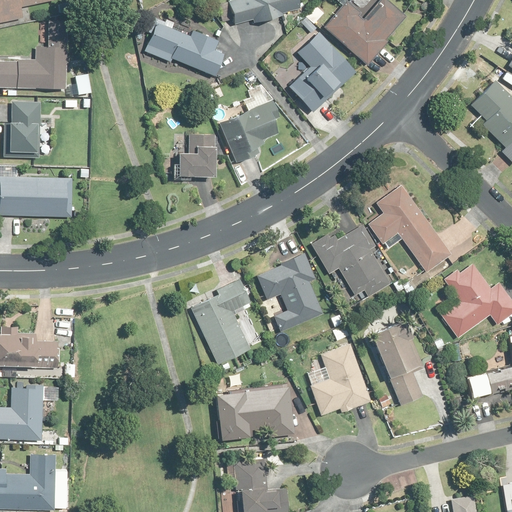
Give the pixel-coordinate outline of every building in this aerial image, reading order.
[(0,0),(0,20),(25,15),(23,5),(47,0),(0,0)] [(316,0),(230,0),(236,24),(317,3),(316,0)] [(348,0),(344,0),(322,24),(368,65),(409,19),(387,0),(377,0),(364,14),(348,0)] [(317,25),(309,16),(302,22),(310,32),(317,25)] [(156,19),(144,48),(216,77),(228,48),(217,44),(219,37),(195,28),(192,34),(156,19)] [(357,67),(318,29),(296,51),(309,63),(289,84),(315,109),(357,67)] [(0,59),(0,86),(67,87),(67,43),(35,43),(35,60),(0,59)] [(91,93),(89,72),(76,74),(77,82),(69,83),(70,96),(91,93)] [(511,95),(494,79),(472,102),(486,116),(480,124),(505,147),(511,140),(511,95)] [(220,118),(233,152),(285,131),(265,81),(245,88),(249,97),(244,98),(248,107),(220,118)] [(3,118),(1,153),(40,155),(42,100),(11,99),(10,119),(3,118)] [(172,129),(171,176),(217,176),(218,130),(172,129)] [(73,176),(0,174),(0,213),(72,214),(73,176)] [(452,251),(402,181),(375,199),(383,211),(368,222),(387,249),(401,239),(424,271),(452,251)] [(337,224),(310,239),(329,272),(339,267),(355,294),(365,288),(369,295),(391,283),(373,250),(379,246),(364,221),(342,233),(337,224)] [(316,278),(303,249),(254,270),(266,299),(278,294),(285,309),(273,315),(280,331),(323,313),(309,281),(316,278)] [(498,325),(511,312),(511,296),(498,281),(493,285),(469,258),(443,281),(458,297),(439,314),(462,339),(489,315),(498,325)] [(242,277),(189,301),(217,362),(250,346),(234,309),(253,301),(242,277)] [(334,328),(344,324),(340,313),(330,317),(334,328)] [(405,318),(372,330),(398,403),(423,394),(414,367),(422,365),(405,318)] [(0,364),(56,366),(56,340),(37,339),(37,332),(17,331),(18,325),(0,324),(0,364)] [(344,324),(334,328),(332,329),(337,340),(349,334),(344,324)] [(373,398),(352,339),(320,350),(329,376),(310,383),(322,416),(373,398)] [(468,370),(473,393),(511,384),(511,339),(501,342),(505,362),(468,370)] [(75,363),(65,362),(64,379),(74,379),(75,363)] [(0,437),(45,438),(46,381),(11,380),(11,405),(0,405),(0,437)] [(291,382),(217,390),(222,438),(253,435),(252,427),(269,425),(270,433),(297,429),(291,382)] [(0,506),(55,508),(56,451),(29,450),(28,470),(4,470),(4,467),(0,466),(0,506)] [(264,456),(233,458),(237,511),(288,511),(291,511),(288,481),(266,483),(264,456)] [(511,511),(511,479),(498,482),(503,511),(511,511)] [(482,511),(479,490),(451,494),(453,511),(482,511)]
